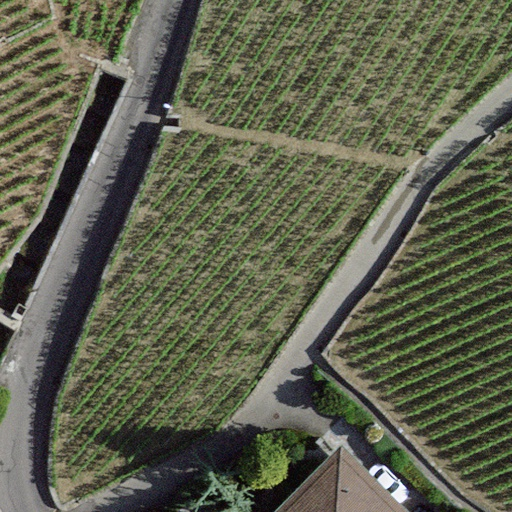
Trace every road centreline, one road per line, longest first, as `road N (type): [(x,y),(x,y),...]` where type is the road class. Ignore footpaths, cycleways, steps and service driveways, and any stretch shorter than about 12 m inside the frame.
road 1 (unclassified): [(177,0),(33,380),(21,468),(32,511)]
road 2 (track): [(511,94),(423,174),(312,348)]
road 3 (track): [(312,348),(232,434),(109,511)]
